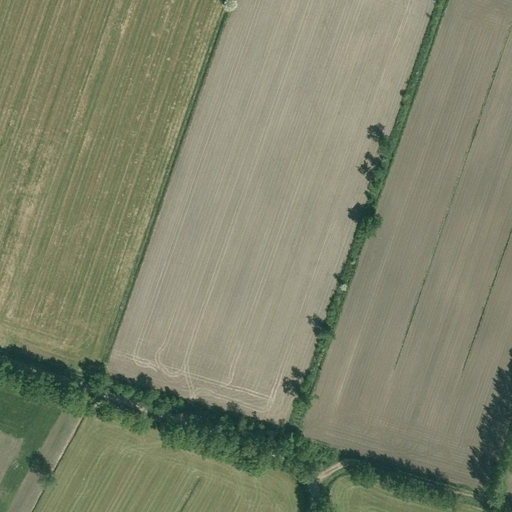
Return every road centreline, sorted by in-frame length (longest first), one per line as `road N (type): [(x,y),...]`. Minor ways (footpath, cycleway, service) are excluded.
road 1 (unclassified): [(318,511),(310,482),(273,453),(0,362)]
road 2 (track): [(310,482),(361,463),(511,504)]
